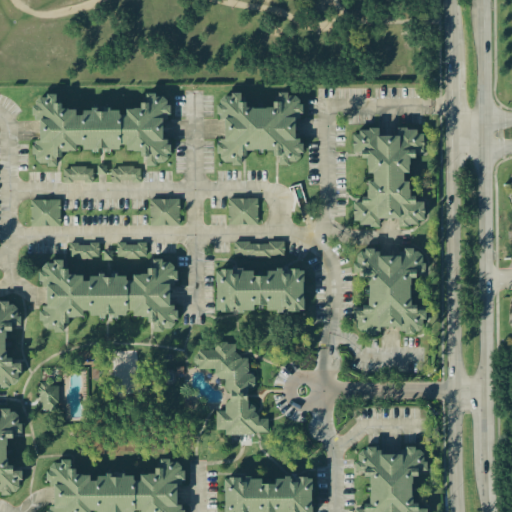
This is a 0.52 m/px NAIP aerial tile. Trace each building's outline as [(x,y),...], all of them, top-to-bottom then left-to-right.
[(297,97),(281,92),(277,92),(278,101),(264,107),(247,108),(240,94),(240,92),(233,93),(220,99),(223,125),(224,139),(216,143),(216,149),(221,160),(236,164),(241,164),(240,156),(255,150),(272,149),(278,163),(297,162),(302,145),(302,140),(295,137),(294,118),(302,114),(302,108),(297,97)] [(37,97),(33,106),(39,134),(31,152),(40,164),(55,166),(56,158),(66,150),(76,152),(76,147),(112,151),(124,142),(126,149),(138,151),(149,165),(154,165),(171,153),(168,140),(161,137),(163,119),(170,114),(167,100),(154,94),(146,93),(144,104),(126,108),(125,115),(107,107),(76,114),(76,112),(58,103),(55,93),(37,97)] [(424,219),(423,201),(415,201),(409,184),(408,181),(403,181),(403,173),(409,171),(408,158),(424,152),(423,147),(416,127),(397,129),(397,135),(379,136),(378,128),(368,129),(351,135),(352,153),(360,152),(367,168),(367,173),(368,173),(370,195),(352,202),(353,225),(379,223),(378,219),(397,218),(397,226),(407,225),(424,219)] [(110,166),(110,181),(140,182),(140,167),(110,166)] [(63,167),(63,181),(92,181),(92,167),(63,167)] [(179,225),(179,198),(148,199),(149,225),(179,225)] [(227,198),(227,225),(257,224),(256,198),(227,198)] [(29,200),(30,226),(60,225),(59,199),(29,200)] [(116,257),(146,257),(145,242),(116,243),(116,257)] [(232,242),(233,257),(283,256),(283,242),(232,242)] [(69,258),(99,257),(98,243),(68,243),(69,258)] [(378,255),(376,248),(372,248),(355,253),(354,274),(368,275),(368,305),(353,310),(353,312),(357,323),(356,332),(370,333),(390,327),(400,327),(402,334),(406,334),(423,329),(423,310),(415,309),(410,290),(410,277),(424,272),(424,268),(419,249),(411,249),(387,255),(378,255)] [(135,274),(90,278),(83,283),(82,274),(71,275),(60,260),(46,262),(38,273),(39,281),(52,291),(36,313),(48,331),(63,329),(63,326),(70,317),(83,316),(83,306),(96,316),(133,313),(133,317),(142,316),(152,323),(153,331),(163,330),(178,320),(176,309),(174,307),(169,262),(168,259),(152,261),(152,265),(135,274)] [(216,311),(234,311),(234,310),(253,310),(253,304),(265,304),(265,310),(286,310),(286,311),(303,310),(302,269),(266,269),(266,276),(253,276),(253,269),(216,270),(216,311)] [(0,301),(0,386),(7,388),(17,380),(21,366),(20,362),(13,362),(6,353),(5,333),(15,325),(18,325),(18,306),(1,301),(0,301)] [(253,374),(248,372),(247,357),(240,357),(235,350),(235,345),(217,340),(214,349),(197,350),(199,369),(212,368),(217,377),(224,379),(224,388),(230,390),(230,399),(224,403),(224,410),(215,410),(216,429),(222,429),(226,434),(268,432),(267,418),(259,418),(254,411),(254,405),(247,403),(247,390),(254,385),(253,374)] [(39,411),(58,410),(57,383),(38,384),(39,411)] [(0,495),(15,491),(22,476),(20,470),(18,470),(9,465),(4,448),(10,436),(22,433),(17,414),(5,408),(0,409),(0,495)] [(427,511),(426,509),(425,509),(413,502),(410,490),(411,484),(418,472),(427,470),(422,452),(410,446),(403,447),(399,456),(376,451),(375,447),(373,447),(358,451),(357,459),(352,468),(371,478),(366,503),(364,507),(356,509),(354,511),(427,511)] [(139,479),(105,472),(91,483),(89,476),(76,473),(71,465),(69,459),(52,463),(47,471),(45,481),(54,486),(48,511),(90,511),(91,511),(94,511),(132,511),(138,508),(139,511),(140,511),(181,511),(175,487),(182,482),(184,472),(176,462),(160,458),(158,470),(140,474),(139,479)] [(223,511),(310,511),(310,478),(289,478),(274,478),(274,484),(262,484),(262,478),(224,478),(223,511)]
